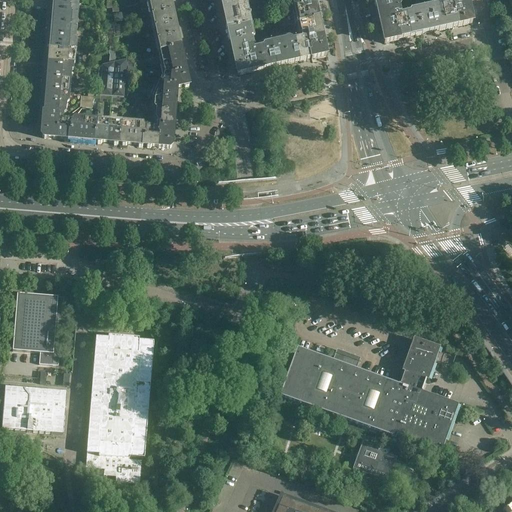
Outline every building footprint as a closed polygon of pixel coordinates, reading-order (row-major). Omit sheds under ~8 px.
[(76,15),(77,1),(76,0),(40,0),(54,1),(53,13),(76,15)] [(244,5),(242,0),(220,0),(223,10),(244,5)] [(314,6),(312,0),(290,0),(293,11),(314,6)] [(398,5),(396,0),(374,0),(375,4),(374,5),(375,8),(376,9),(376,10),(398,5)] [(468,8),(466,0),(445,0),(447,5),(452,4),(454,11),(468,8)] [(172,13),(171,8),(172,6),(171,3),(169,2),(169,1),(149,6),(151,18),(172,13)] [(458,27),(454,11),(452,4),(447,5),(447,9),(441,10),(446,30),(458,27)] [(247,17),(244,5),(223,10),(225,22),(247,17)] [(399,16),(398,11),(399,9),(398,5),(376,10),(380,26),(394,23),(393,17),(399,16)] [(318,17),(316,16),(314,6),(293,11),(296,28),(298,27),(318,23),(318,22),(318,20),(318,17)] [(472,24),(468,8),(454,11),(458,27),(472,24)] [(446,30),(441,10),(438,11),(436,10),(429,11),(434,33),(446,30)] [(434,33),(429,11),(417,14),(422,35),(434,33)] [(74,28),(76,15),(53,13),(52,25),(65,26),(65,28),(74,29),(74,28)] [(175,25),(172,13),(151,18),(154,30),(175,25)] [(422,35),(417,14),(411,15),(410,17),(406,18),(410,38),(422,35)] [(410,38),(406,18),(399,19),(399,16),(393,17),(394,23),(398,41),(410,38)] [(249,29),(247,17),(225,22),(226,27),(225,28),(226,32),(228,32),(228,34),(249,29)] [(321,38),(318,23),(298,27),(300,38),(306,37),(307,42),(322,39),(321,38)] [(398,41),(394,23),(380,26),(384,45),(399,42),(398,41)] [(74,39),(74,29),(65,28),(65,26),(52,25),(52,31),(50,31),(50,35),(51,36),(51,37),(74,39)] [(177,37),(175,25),(154,30),(157,42),(177,37)] [(252,41),(249,29),(228,34),(227,36),(228,39),(229,40),(231,45),(251,41),(252,41)] [(74,52),(75,39),(74,39),(51,37),(51,44),(49,44),(49,48),(50,49),(50,50),(74,52)] [(181,46),(180,43),(178,43),(177,37),(157,42),(159,53),(180,49),(180,48),(181,46)] [(311,60),(307,42),(306,37),(300,38),(301,42),(295,43),(299,63),(311,60)] [(325,58),(322,39),(307,42),(311,60),(311,61),(325,58)] [(252,49),(251,41),(231,45),(233,59),(247,56),(246,50),(252,49)] [(299,63),(295,43),(292,44),(290,42),(282,44),(287,65),(299,63)] [(287,65),(282,44),(271,46),(275,68),(287,65)] [(275,68),(271,46),(263,48),(262,50),(259,51),(263,71),(275,68)] [(183,61),(181,56),(182,55),(182,52),(180,51),(180,49),(159,53),(162,66),(183,61)] [(263,71),(259,51),(253,52),(252,49),(246,50),(247,56),(251,73),(263,71)] [(49,62),(49,64),(71,65),(73,65),(74,52),(50,50),(50,56),(48,57),(48,61),(49,62)] [(123,62),(120,50),(115,51),(115,56),(115,63),(123,62)] [(251,73),(247,56),(233,59),(237,76),(251,73)] [(123,99),(125,73),(126,61),(123,62),(115,63),(109,65),(102,66),(101,73),(101,82),(100,88),(100,94),(100,97),(111,98),(123,99)] [(185,73),(183,61),(162,66),(165,77),(168,77),(185,73)] [(69,82),(70,69),(49,68),(49,69),(47,70),(47,73),(48,74),(48,80),(69,82)] [(101,82),(101,73),(88,72),(88,81),(92,81),(95,82),(101,82)] [(188,88),(185,73),(168,77),(165,77),(161,86),(175,87),(176,90),(183,88),(183,89),(184,90),(188,89),(188,88)] [(68,94),(69,82),(48,80),(48,81),(46,82),(46,85),(47,86),(47,92),(68,94)] [(175,102),(176,90),(175,87),(161,86),(154,100),(175,102)] [(67,105),(68,94),(47,92),(47,93),(45,94),(45,97),(46,99),(46,104),(65,106),(67,105)] [(174,114),(175,102),(154,100),(153,111),(155,113),(174,114)] [(64,113),(65,106),(46,104),(46,106),(44,107),(44,110),(45,111),(45,115),(43,115),(43,119),(54,120),(55,117),(62,118),(62,114),(64,113)] [(173,130),(174,114),(155,113),(155,121),(156,122),(156,126),(162,126),(162,129),(173,130)] [(56,140),(58,122),(61,122),(62,118),(55,117),(54,120),(43,119),(42,137),(44,139),(56,140)] [(95,143),(97,123),(97,118),(84,117),(84,122),(82,142),(88,143),(89,144),(92,144),(93,143),(95,143)] [(107,145),(109,124),(109,119),(97,118),(97,123),(95,143),(96,144),(97,145),(100,145),(102,144),(107,145)] [(70,141),(71,123),(71,122),(73,121),(73,120),(74,120),(65,119),(61,122),(58,122),(56,140),(63,141),(64,142),(67,142),(69,141),(70,141)] [(119,145),(121,125),(121,120),(109,119),(109,124),(107,145),(112,145),(113,146),(117,146),(118,145),(119,145)] [(82,142),(84,122),(73,121),(71,122),(71,123),(70,141),(71,142),(72,143),(76,143),(77,142),(82,142)] [(132,147),(133,126),(121,125),(119,145),(121,146),(122,147),(125,147),(126,146),(132,147)] [(144,148),(145,129),(146,129),(146,128),(144,126),(133,126),(132,147),(137,147),(138,148),(141,148),(143,147),(144,148)] [(171,148),(173,130),(162,129),(162,126),(156,126),(156,130),(159,130),(158,149),(169,150),(171,148)] [(158,149),(159,130),(156,130),(146,129),(145,129),(144,148),(145,148),(147,149),(150,149),(151,148),(158,149)] [(57,303),(58,299),(17,295),(12,353),(40,355),(39,359),(39,362),(39,366),(52,367),(57,303)] [(58,299),(52,367),(58,368),(64,299),(58,299)] [(108,339),(96,338),(87,455),(86,458),(85,470),(104,471),(103,477),(116,478),(115,484),(140,486),(142,459),(144,459),(146,435),(154,343),(139,342),(139,339),(108,337),(108,339)] [(433,359),(425,381),(428,382),(440,349),(414,340),(402,373),(405,374),(413,351),(423,355),(433,359)] [(421,393),(425,381),(433,359),(423,355),(413,351),(405,374),(400,386),(358,371),(356,370),(344,366),(346,362),(341,360),(339,364),(333,362),(324,359),(297,349),(288,372),(287,376),(279,397),(303,406),(302,410),(314,415),(316,410),(391,437),(391,439),(395,441),(395,439),(396,436),(441,452),(458,406),(421,393)] [(333,362),(339,364),(341,360),(346,362),(344,366),(356,370),(360,360),(337,352),(333,362)] [(66,394),(5,388),(1,431),(44,435),(63,436),(66,394)] [(385,481),(393,460),(374,453),(376,449),(364,444),(356,465),(354,465),(353,469),(385,481)] [(273,511),(324,511),(280,496),(273,511)] [(503,511),(511,511),(511,502),(504,507),(503,510),(503,511)]
